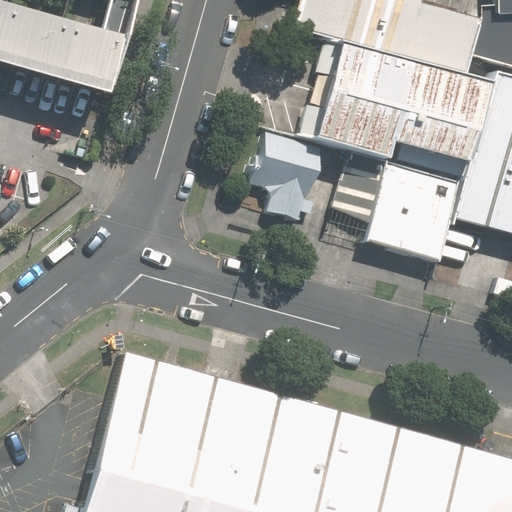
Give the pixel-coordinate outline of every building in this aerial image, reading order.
[(0,0),(0,78),(82,102),(111,0),(0,0)] [(291,0),(284,27),(333,40),(456,75),(462,55),(471,23),(412,7),(413,0),(291,0)] [(511,0),(486,0),(487,5),(471,5),(471,23),(462,55),(511,68),(511,0)] [(383,142),(459,163),(481,82),(456,75),(333,40),(305,138),(379,158),(383,142)] [(511,80),(484,72),(481,82),(459,163),(444,215),(511,233),(511,80)] [(448,184),(383,166),(361,246),(426,264),(448,184)] [(511,511),(511,463),(124,355),(79,511),(511,511)]
